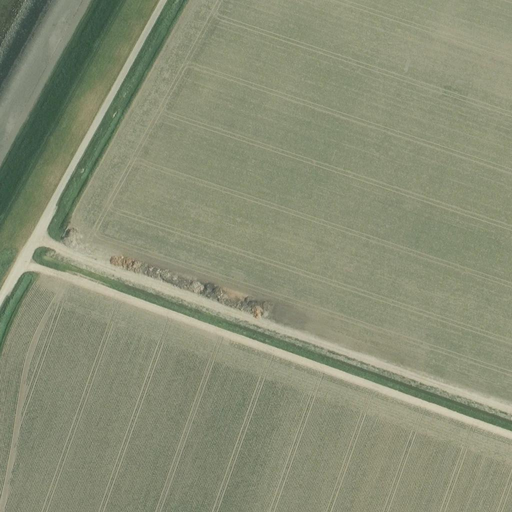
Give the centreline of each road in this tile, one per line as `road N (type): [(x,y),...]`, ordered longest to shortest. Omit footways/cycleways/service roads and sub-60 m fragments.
road 1 (track): [(511,435),(20,262)]
road 2 (track): [(34,237),(511,409)]
road 3 (unclassified): [(0,299),(163,0)]
